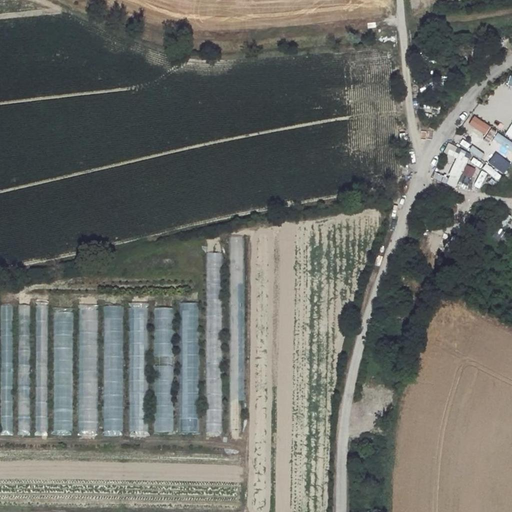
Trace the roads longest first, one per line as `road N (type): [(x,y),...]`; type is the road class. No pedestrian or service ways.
road 1 (unclassified): [(340,511),(345,407),(377,287),(432,152),(470,96),(511,59)]
road 2 (track): [(417,183),(399,0)]
